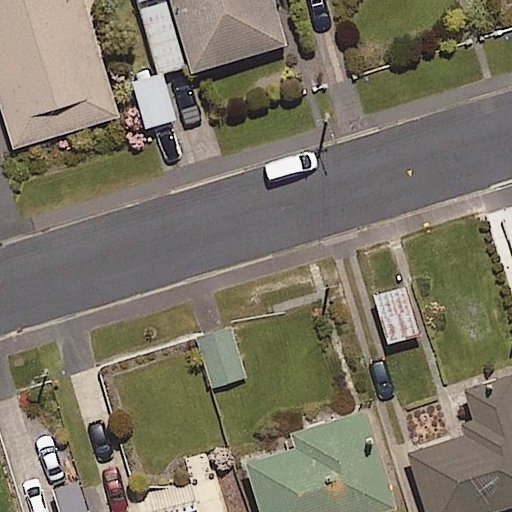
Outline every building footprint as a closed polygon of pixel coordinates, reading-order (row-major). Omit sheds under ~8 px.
[(0,0),(0,101),(13,148),(117,119),(83,0),(0,0)] [(288,47),(274,0),(140,0),(166,83),(288,47)] [(149,130),(176,122),(163,76),(135,85),(149,130)] [(391,346),(421,338),(407,287),(376,296),(391,346)] [(212,389),(246,379),(232,332),(199,341),(212,389)] [(502,511),(511,509),(511,379),(462,395),(475,437),(413,456),(430,511),(502,511)] [(263,511),(390,511),(394,511),(364,416),(298,436),(302,450),(249,467),(263,511)] [(61,511),(86,511),(78,482),(55,489),(61,511)]
